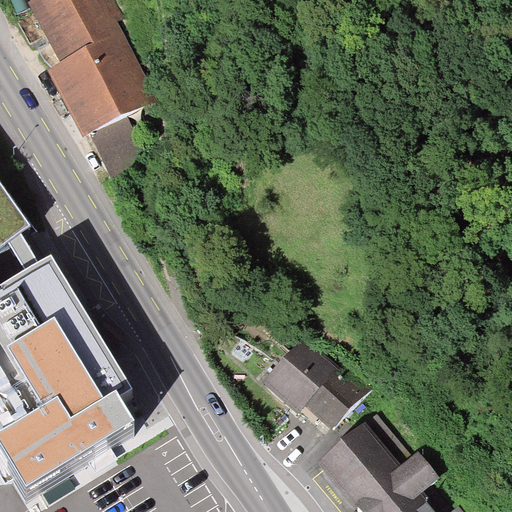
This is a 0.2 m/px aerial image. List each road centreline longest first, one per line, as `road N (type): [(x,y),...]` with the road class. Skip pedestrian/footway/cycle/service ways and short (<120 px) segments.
road 1 (primary): [(0,72),(271,511)]
road 2 (track): [(178,365),(173,291),(157,238),(155,181),(169,87),(163,0)]
